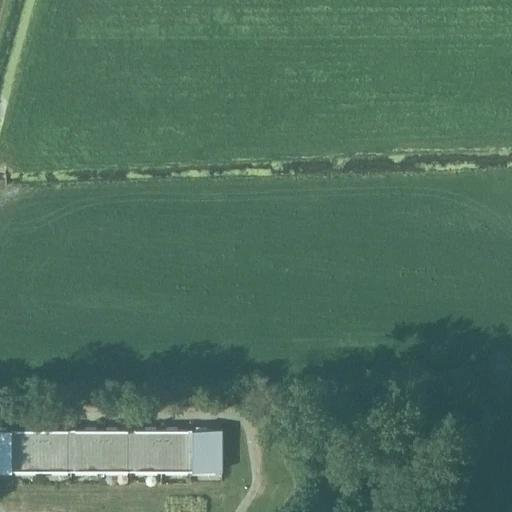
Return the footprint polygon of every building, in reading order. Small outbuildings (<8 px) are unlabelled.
[(7,428),(7,469),(37,469),(37,428),(7,428)] [(67,469),(67,428),(37,428),(37,469),(67,469)] [(97,469),(97,428),(67,428),(67,469),(97,469)] [(127,469),(127,428),(97,428),(97,469),(127,469)] [(158,469),(158,428),(127,428),(127,469),(158,469)] [(188,469),(188,428),(158,428),(158,469),(188,469)] [(218,469),(218,428),(188,428),(188,469),(218,469)]
